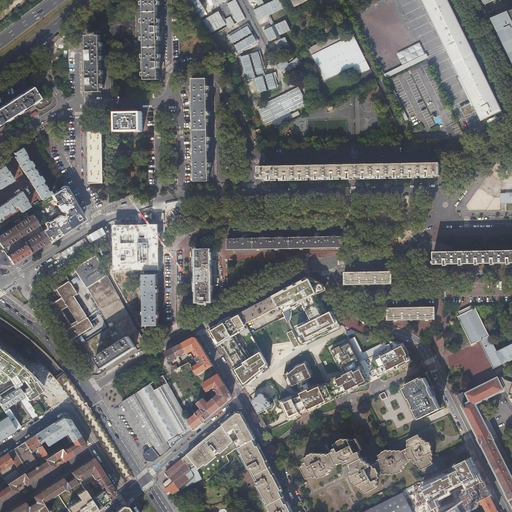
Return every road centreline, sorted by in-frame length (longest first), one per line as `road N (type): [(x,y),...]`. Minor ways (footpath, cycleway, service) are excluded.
road 1 (residential): [(505,511),(424,351),(364,320),(340,296)]
road 2 (residential): [(252,153),(448,155),(445,204)]
road 3 (residential): [(445,204),(420,189),(252,193)]
road 4 (residential): [(511,291),(340,296)]
road 5 (unknown): [(52,340),(34,285),(105,234)]
road 6 (residential): [(322,263),(395,255),(445,204)]
road 7 (residential): [(197,326),(322,263)]
road 8 (unknown): [(473,449),(356,511)]
road 9 (residential): [(251,180),(219,175),(217,79)]
road 10 (residential): [(87,390),(197,326)]
road 11 (primary): [(87,390),(52,340),(0,299)]
road 12 (residential): [(240,400),(300,511)]
road 13 (residential): [(100,222),(78,183),(79,102)]
road 14 (residential): [(144,480),(240,400)]
